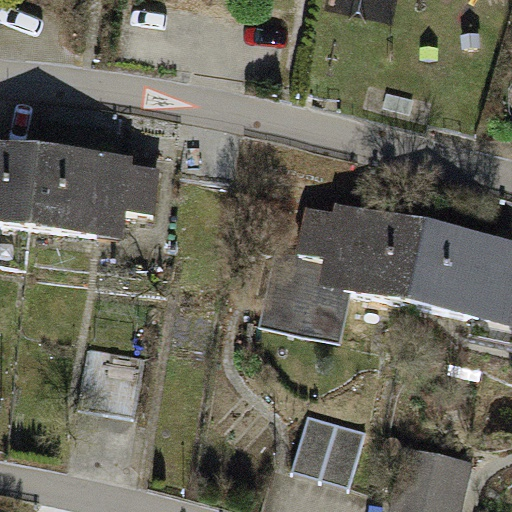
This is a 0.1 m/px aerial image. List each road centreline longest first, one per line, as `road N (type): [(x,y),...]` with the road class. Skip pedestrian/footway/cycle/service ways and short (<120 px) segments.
road 1 (residential): [(0,76),(234,107),(511,175)]
road 2 (residential): [(0,476),(169,511)]
